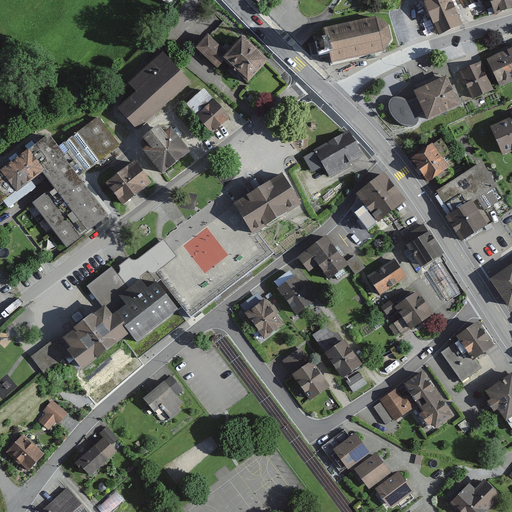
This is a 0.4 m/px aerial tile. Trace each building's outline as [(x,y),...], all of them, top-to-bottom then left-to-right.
[(449,0),(419,0),(436,33),(461,24),(449,0)] [(511,0),(486,0),(492,16),(511,8),(511,0)] [(328,53),(330,64),(382,52),(390,41),(386,25),(374,18),(323,29),(325,41),(315,43),(317,56),(328,53)] [(227,55),(205,36),(192,51),(215,70),(221,63),(246,84),(264,62),(238,41),(227,55)] [(0,67),(11,61),(0,43),(0,67)] [(511,50),(487,62),(499,89),(511,82),(511,50)] [(135,92),(115,111),(136,133),(189,83),(161,54),(128,85),(135,92)] [(481,64),(458,74),(470,102),(493,92),(481,64)] [(446,76),(412,90),(425,120),(459,106),(446,76)] [(202,92),(182,111),(208,139),(229,120),(202,92)] [(403,97),(398,96),(393,97),(390,100),(389,107),(394,118),(399,122),(404,125),(411,126),(417,123),(420,119),(418,109),(413,103),(407,99),(403,97)] [(45,134),(0,167),(0,201),(40,171),(53,189),(32,204),(66,249),(107,218),(76,177),(119,145),(97,115),(55,147),(45,134)] [(511,117),(490,127),(502,157),(511,152),(511,117)] [(155,125),(139,139),(146,147),(139,153),(161,177),(188,152),(168,129),(163,133),(155,125)] [(347,132),(301,158),(309,171),(322,164),(329,178),(349,167),(345,160),(358,152),(347,132)] [(431,145),(411,158),(427,184),(448,171),(431,145)] [(132,163),(103,184),(120,207),(149,186),(132,163)] [(482,163),(432,191),(465,241),(487,228),(478,213),(502,200),(482,163)] [(280,175),(232,206),(250,236),(299,206),(280,175)] [(383,176),(357,196),(367,209),(350,223),(362,236),(405,202),(383,176)] [(422,225),(400,240),(420,268),(438,256),(442,254),(422,225)] [(326,235),(296,258),(308,273),(318,266),(328,279),(348,264),(326,235)] [(68,327),(28,360),(39,373),(66,356),(77,370),(125,335),(136,345),(177,310),(149,277),(176,256),(162,238),(138,261),(126,260),(117,265),(117,275),(112,267),(84,287),(99,308),(68,327)] [(438,256),(420,268),(417,271),(448,314),(462,303),(459,298),(465,293),(438,256)] [(393,260),(365,279),(379,298),(407,279),(393,260)] [(511,264),(489,279),(507,307),(511,303),(511,264)] [(291,270),(272,283),(294,313),(312,300),(291,270)] [(431,314),(415,292),(400,303),(396,298),(381,310),(401,337),(431,314)] [(262,298),(241,314),(262,341),(282,325),(262,298)] [(456,345),(442,354),(461,382),(482,369),(474,357),(492,346),(476,322),(452,338),(456,345)] [(328,326),(313,338),(344,379),(362,366),(339,334),(331,332),(328,326)] [(303,348),(281,362),(308,402),(329,388),(303,348)] [(511,373),(482,392),(502,422),(511,415),(511,373)] [(422,374),(375,406),(388,424),(411,408),(428,432),(451,416),(422,374)] [(360,375),(346,383),(353,394),(366,385),(360,375)] [(163,385),(142,402),(152,413),(161,406),(164,409),(161,412),(170,423),(182,414),(177,408),(180,405),(163,385)] [(65,413),(49,402),(35,422),(51,434),(65,413)] [(353,434),(331,452),(347,471),(369,454),(353,434)] [(43,454),(19,435),(4,454),(27,473),(43,454)] [(104,436),(75,463),(89,477),(118,450),(104,436)] [(376,454),(352,472),(366,491),(390,473),(376,454)] [(397,472),(374,490),(389,511),(413,493),(397,472)] [(472,492),(467,487),(450,504),(458,511),(489,511),(503,499),(483,480),(472,492)] [(106,511),(110,511),(127,496),(118,487),(99,504),(106,511)] [(86,511),(67,491),(42,511),(86,511)]
